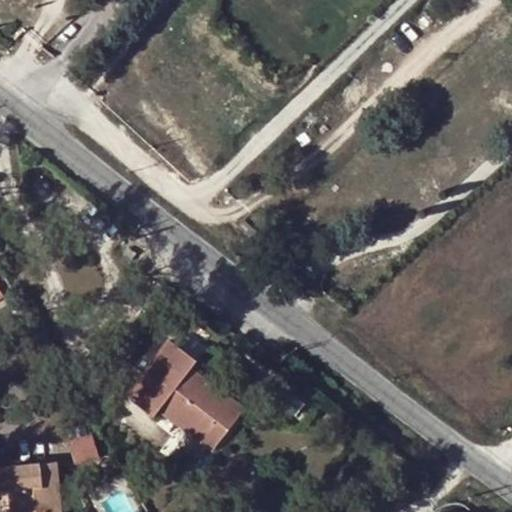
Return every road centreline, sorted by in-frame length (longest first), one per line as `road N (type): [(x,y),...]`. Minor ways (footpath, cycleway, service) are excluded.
road 1 (tertiary): [(0,98),(511,488)]
road 2 (unknown): [(180,232),(413,0)]
